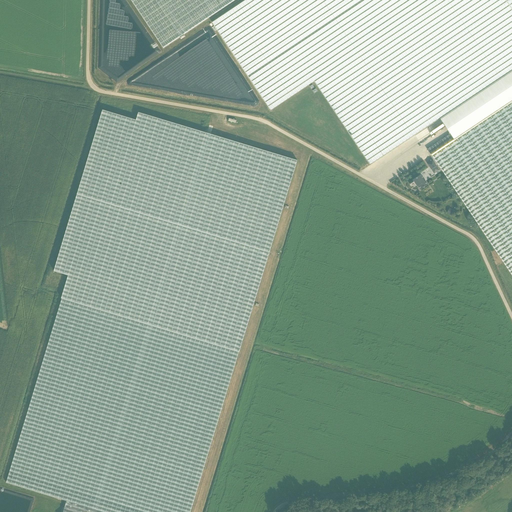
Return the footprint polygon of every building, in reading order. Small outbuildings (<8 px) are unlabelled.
[(235,0),(135,0),(166,46),(235,0)] [(511,0),(239,0),(209,20),(268,109),(311,81),(367,165),(438,118),(452,139),(428,155),(511,281),(511,0)] [(139,119),(102,108),(53,272),(68,277),(62,297),(241,352),(299,158),(139,112),(139,119)] [(419,190),(426,185),(419,174),(406,182),(409,187),(413,184),(415,187),(417,186),(419,190)] [(194,511),(196,504),(241,352),(62,297),(6,483),(67,502),(63,511),(194,511)]
